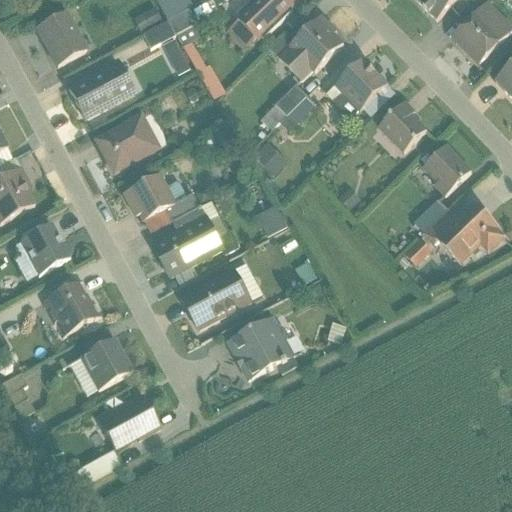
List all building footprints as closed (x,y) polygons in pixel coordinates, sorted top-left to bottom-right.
[(190,41),(212,30),(196,0),(166,0),(171,9),(151,19),(186,86),(210,74),(226,105),(239,98),(211,43),(195,51),(190,41)] [(260,44),(305,2),(303,0),(265,0),(240,23),(260,44)] [(411,0),(436,26),(463,0),(411,0)] [(481,71),(511,44),(511,28),(493,6),(454,40),(481,71)] [(58,73),(89,58),(69,16),(37,31),(58,73)] [(304,87),(348,48),(322,19),(278,58),(304,87)] [(355,123),(391,90),(366,63),(330,96),(355,123)] [(87,123),(137,98),(120,65),(70,91),(87,123)] [(511,73),(498,87),(511,100),(511,73)] [(274,123),(286,138),(285,139),(292,148),(334,117),(312,87),(296,100),(299,104),(274,123)] [(404,158),(432,133),(409,107),(380,131),(404,158)] [(113,179),(164,152),(146,117),(95,144),(113,179)] [(0,157),(9,153),(0,132),(0,157)] [(284,181),(301,168),(285,146),(267,158),(284,181)] [(447,198),(473,176),(449,148),(423,170),(447,198)] [(0,233),(39,212),(17,174),(0,183),(0,233)] [(141,227),(183,206),(168,176),(126,196),(141,227)] [(280,235),(296,228),(286,204),(270,210),(280,235)] [(490,257),(509,236),(479,207),(463,225),(450,213),(428,236),(462,268),(481,248),(490,257)] [(172,281),(226,253),(211,223),(157,251),(172,281)] [(42,283),(72,267),(52,228),(22,244),(42,283)] [(299,256),(311,250),(303,233),(290,239),(299,256)] [(429,273),(447,255),(433,242),(415,260),(429,273)] [(317,290),(331,285),(323,266),(310,271),(317,290)] [(198,335),(258,303),(241,271),(181,303),(198,335)] [(66,344),(101,324),(81,287),(45,307),(66,344)] [(246,386),(295,364),(275,319),(226,342),(246,386)] [(360,327),(335,333),(338,347),(364,341),(360,327)] [(103,403),(140,383),(118,343),(81,363),(103,403)] [(116,454),(160,431),(142,398),(98,421),(116,454)]
